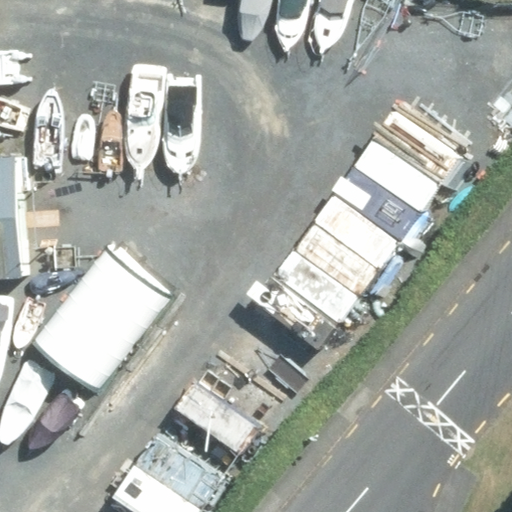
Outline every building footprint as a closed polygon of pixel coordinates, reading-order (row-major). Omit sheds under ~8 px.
[(0,100),(18,100),(15,64),(0,65),(0,100)] [(250,308),(315,354),(457,157),(393,111),(250,308)] [(0,152),(18,151),(16,115),(0,116),(0,152)] [(10,166),(0,166),(0,285),(15,285),(10,166)] [(145,511),(199,511),(293,372),(230,330),(138,465),(130,459),(112,489),(145,511)]
